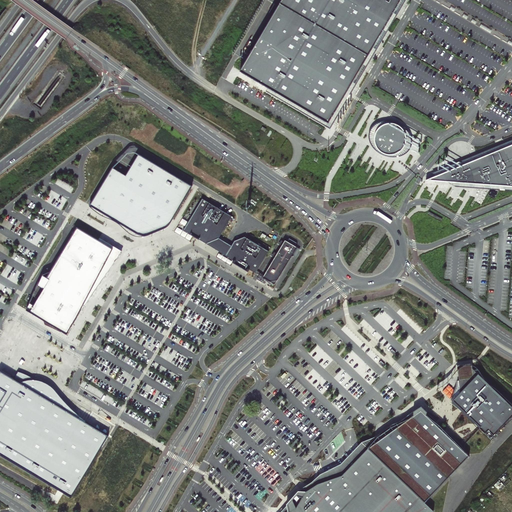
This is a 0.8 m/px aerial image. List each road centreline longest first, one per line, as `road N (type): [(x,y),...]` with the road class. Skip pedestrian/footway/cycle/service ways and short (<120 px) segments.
road 1 (tertiary): [(334,259),(326,279),(219,374),(138,511)]
road 2 (tertiary): [(159,511),(243,370),(298,321),(364,283)]
road 3 (primary): [(166,110),(297,203),(332,247)]
road 4 (primary): [(419,164),(384,187),(331,196),(271,173)]
road 5 (primary): [(383,279),(408,284),(511,356)]
road 6 (primary): [(511,345),(421,280),(402,251)]
road 7 (motorway): [(0,114),(89,0)]
road 8 (unclassified): [(328,143),(225,83),(216,90)]
road 9 (motorway): [(123,0),(183,67),(216,90)]
road 10 (primary): [(356,216),(331,215),(249,161)]
road 11 (unclassified): [(511,211),(425,246),(400,236)]
road 12 (unclassified): [(402,208),(424,201),(472,223),(511,206)]
